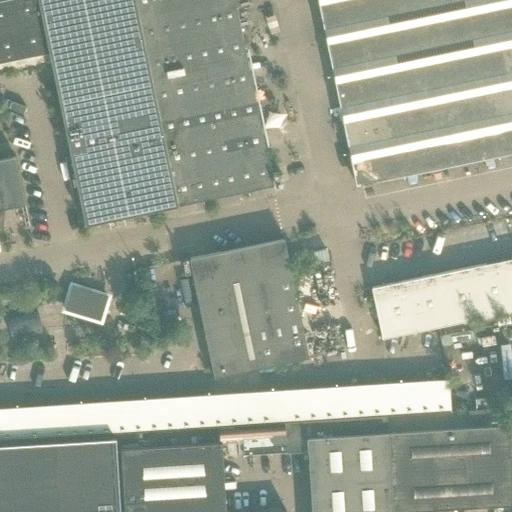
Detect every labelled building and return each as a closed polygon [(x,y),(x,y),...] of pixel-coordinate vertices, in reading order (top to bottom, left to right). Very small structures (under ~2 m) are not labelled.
[(0,0),(0,209),(25,204),(15,156),(0,159),(0,62),(49,52),(37,0),(0,0)] [(37,0),(49,52),(79,198),(85,224),(274,185),(234,0),(37,0)] [(511,0),(317,0),(356,184),(511,151),(511,0)] [(285,238),(189,258),(213,377),(309,357),(285,238)] [(511,258),(372,288),(382,338),(511,311),(511,258)] [(71,285),(64,311),(100,321),(107,296),(72,285),(71,285)] [(35,314),(6,316),(8,335),(37,333),(35,314)] [(446,381),(303,390),(305,420),(387,415),(448,411),(446,381)] [(213,396),(202,397),(204,427),(284,422),(305,420),(303,390),(213,396)] [(0,440),(49,437),(204,427),(202,397),(46,408),(46,412),(0,414),(0,440)] [(284,423),(241,426),(243,454),(307,450),(306,436),(387,431),(387,415),(305,420),(284,422),(284,423)] [(511,489),(508,423),(389,431),(394,511),(433,511),(434,509),(511,503),(511,489)] [(394,511),(389,431),(306,436),(311,511),(394,511)] [(0,444),(0,511),(120,511),(116,437),(0,444)] [(286,511),(287,511),(267,511),(225,511),(221,442),(121,449),(124,511),(286,511)]
